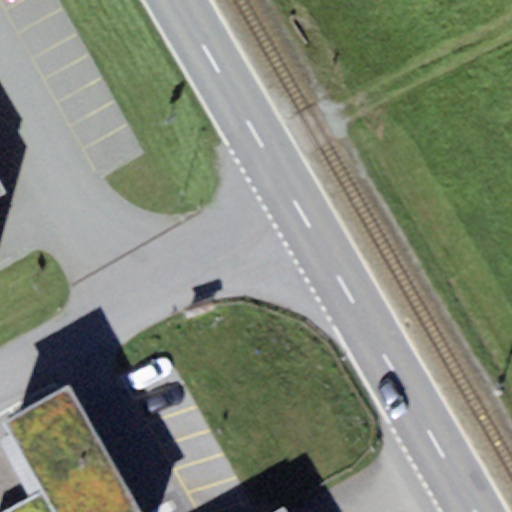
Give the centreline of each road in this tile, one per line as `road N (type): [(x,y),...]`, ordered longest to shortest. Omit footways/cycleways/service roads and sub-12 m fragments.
road 1 (unclassified): [(300,219),(0,376)]
road 2 (primary): [(471,511),(300,219)]
road 3 (primary): [(300,219),(173,0)]
